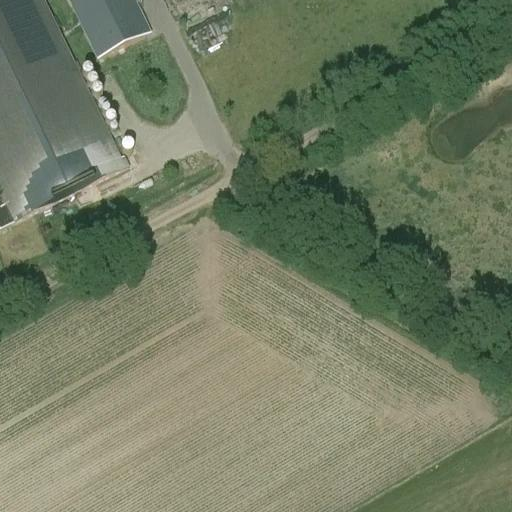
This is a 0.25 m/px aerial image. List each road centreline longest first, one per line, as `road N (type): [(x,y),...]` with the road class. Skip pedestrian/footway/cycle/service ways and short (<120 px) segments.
road 1 (unclassified): [(211,195),(511,27)]
road 2 (track): [(0,309),(211,195)]
